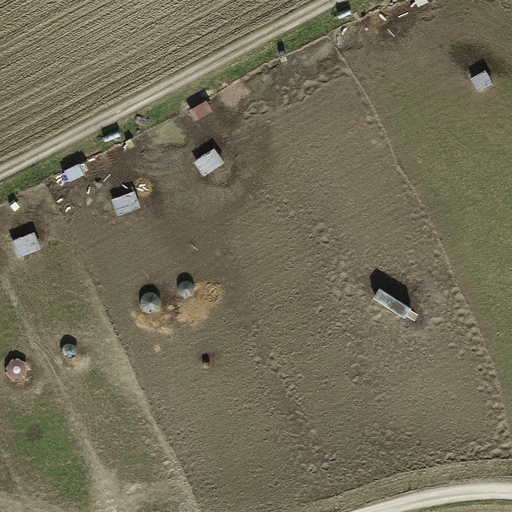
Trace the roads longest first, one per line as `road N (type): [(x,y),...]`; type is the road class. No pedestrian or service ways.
road 1 (track): [(0,172),(327,0)]
road 2 (track): [(369,511),(417,496),(511,486)]
